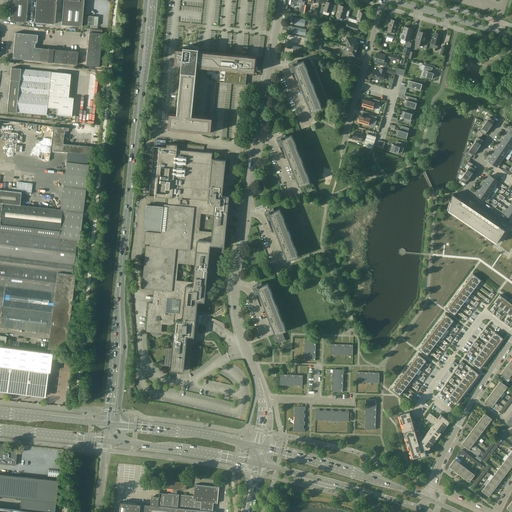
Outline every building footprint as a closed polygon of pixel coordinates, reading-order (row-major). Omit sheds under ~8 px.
[(26,22),(28,0),(12,0),(11,20),(26,22)] [(46,0),(36,0),(34,22),(44,23),(46,0)] [(46,0),(44,23),(54,24),(56,0),(46,0)] [(63,0),(61,25),(81,27),(83,0),(63,0)] [(322,6),(320,13),(323,14),(324,11),(330,13),(333,3),(326,1),(325,7),(322,6)] [(339,5),(336,16),(344,19),(344,20),(347,21),(349,16),(348,16),(345,15),(346,14),(346,11),(347,8),(339,5)] [(345,29),(356,32),(358,33),(360,25),(359,24),(360,22),(363,22),(366,13),(359,11),(356,21),(357,21),(356,23),(348,21),(345,29)] [(388,31),(388,32),(387,37),(386,40),(392,42),(393,39),(397,25),(396,24),(397,22),(392,20),(391,23),(389,23),(388,27),(389,27),(388,31)] [(291,35),(305,36),(306,29),(292,27),(291,35)] [(405,27),(403,32),(403,34),(401,33),(400,38),(401,38),(401,39),(409,41),(412,29),(405,27)] [(423,46),(427,33),(423,32),(423,31),(420,31),(419,31),(415,44),(423,46)] [(89,32),(86,66),(99,67),(102,34),(89,32)] [(432,39),(431,44),(439,46),(441,38),(440,38),(442,34),(435,32),(433,39),(432,39)] [(12,59),(35,61),(36,48),(30,47),(30,43),(34,44),(35,44),(35,43),(36,43),(36,42),(37,42),(37,35),(15,33),(12,59)] [(357,39),(353,38),(347,36),(345,43),(347,44),(347,47),(356,50),(357,47),(358,43),(356,42),(357,39)] [(285,45),(284,54),(300,57),(301,48),(285,45)] [(343,49),(341,57),(352,59),(353,56),(355,56),(356,52),(356,50),(347,47),(346,50),(343,49)] [(45,49),(36,48),(35,61),(44,62),(45,49)] [(53,49),(45,49),(44,62),(52,62),(53,49)] [(61,50),(53,49),(52,62),(60,63),(61,50)] [(256,57),(176,49),(175,64),(182,65),(177,114),(170,114),(168,129),(211,133),(213,118),(192,116),(197,66),(225,69),(224,83),(246,85),(247,71),(255,72),(256,57)] [(60,63),(68,64),(69,51),(61,50),(60,63)] [(78,52),(69,51),(68,64),(77,65),(78,52)] [(377,53),(375,60),(377,61),(376,64),(386,66),(386,63),(387,60),(388,56),(386,55),(377,53)] [(312,112),(322,108),(304,61),(298,63),(297,60),(289,64),(290,66),(293,65),(294,68),(295,68),(312,111),(312,112)] [(425,66),(422,76),(432,79),(434,73),(431,72),(433,68),(425,66)] [(51,72),(21,69),(11,68),(10,80),(7,112),(17,113),(17,112),(46,115),(47,107),(56,108),(55,115),(71,117),(73,97),(68,97),(70,74),(51,72)] [(383,80),(385,74),(385,73),(386,70),(380,69),(379,72),(373,70),(371,77),(383,80)] [(422,84),(409,80),(407,87),(420,90),(422,84)] [(404,106),(415,109),(417,103),(415,102),(416,99),(409,96),(408,100),(406,100),(404,106)] [(364,99),(362,106),(375,110),(377,104),(379,104),(380,101),(374,99),(373,102),(364,99)] [(414,114),(403,111),(401,117),(404,118),(403,122),(410,124),(411,120),(412,120),(414,114)] [(485,119),(483,122),(490,127),(495,120),(492,118),(494,116),(489,112),(487,115),(489,117),(487,121),(485,119)] [(375,117),(369,115),(368,118),(359,116),(357,122),(370,126),(372,120),(374,120),(375,117)] [(478,130),(477,132),(482,136),(484,134),(485,135),(490,127),(483,122),(480,126),(482,127),(480,131),(478,130)] [(409,128),(401,126),(400,130),(398,129),(396,136),(406,139),(408,133),(408,132),(409,128)] [(55,127),(52,151),(91,154),(92,147),(63,144),(64,134),(65,131),(69,131),(69,128),(63,128),(63,127),(63,128),(55,127)] [(361,141),(362,142),(364,136),(362,136),(362,134),(354,132),(352,139),(361,141)] [(478,137),(473,144),(479,148),(483,141),(480,138),(482,136),(477,132),(475,135),(478,137)] [(283,142),(298,179),(300,185),(300,186),(310,182),(292,135),(286,137),(285,134),(277,137),(278,140),(281,139),(282,142),(283,142)] [(367,134),(364,146),(372,149),(376,137),(367,134)] [(511,142),(505,137),(502,142),(511,148),(511,145),(511,142)] [(393,144),(391,151),(394,151),(394,153),(398,155),(399,153),(402,154),(404,147),(402,147),(403,143),(397,141),(396,145),(393,144)] [(502,142),(498,147),(508,153),(507,153),(511,148),(502,142)] [(151,232),(145,231),(144,243),(150,244),(149,246),(146,245),(142,282),(142,288),(154,289),(153,303),(149,303),(146,328),(161,330),(162,324),(175,325),(173,348),(166,348),(164,366),(168,366),(167,373),(176,373),(176,370),(183,371),(184,364),(189,364),(190,357),(187,357),(188,350),(186,350),(187,336),(194,337),(197,301),(204,302),(206,287),(213,288),(213,282),(216,252),(223,253),(223,246),(224,246),(223,245),(224,239),(225,239),(224,238),(225,232),(226,225),(229,225),(233,189),(222,188),(223,182),(223,181),(223,175),(224,175),(224,174),(223,174),(224,171),(227,171),(228,158),(220,158),(219,159),(212,158),(212,153),(204,152),(204,146),(178,144),(178,145),(170,144),(167,144),(166,146),(166,147),(154,146),(154,148),(152,148),(151,150),(154,150),(153,153),(151,153),(151,155),(153,155),(153,158),(150,158),(150,160),(153,160),(152,164),(150,164),(150,165),(152,166),(152,169),(149,169),(149,170),(152,171),(151,174),(152,174),(150,195),(168,197),(167,204),(164,204),(164,208),(163,208),(164,206),(147,204),(144,229),(151,229),(151,232)] [(473,144),(466,154),(471,157),(473,155),(474,155),(479,148),(473,144)] [(498,147),(495,151),(505,158),(508,153),(498,147)] [(495,151),(492,156),(502,163),(505,158),(495,151)] [(489,161),(490,162),(496,166),(499,168),(502,163),(492,156),(489,161)] [(62,210),(58,238),(79,241),(88,165),(66,162),(66,160),(56,158),(54,169),(65,171),(60,210),(62,210)] [(463,171),(470,176),(475,169),(472,167),(474,164),(468,161),(466,164),(470,166),(465,172),(463,171)] [(461,179),(458,182),(460,184),(462,181),(465,184),(470,176),(463,171),(461,174),(463,176),(461,179)] [(490,176),(487,181),(495,187),(499,182),(490,176)] [(487,181),(483,185),(493,192),(492,191),(495,187),(487,181)] [(483,185),(480,190),(490,197),(493,192),(483,185)] [(480,190),(477,195),(486,201),(489,196),(490,197),(480,190)] [(448,209),(447,211),(496,244),(497,242),(505,230),(499,226),(471,207),(467,204),(462,200),(452,194),(448,209)] [(0,231),(58,238),(62,210),(60,210),(0,203),(0,231)] [(288,259),(288,260),(298,256),(280,209),(274,211),(273,208),(265,211),(266,214),(269,213),(270,216),(271,215),(288,259)] [(79,241),(58,238),(0,231),(0,255),(76,265),(79,241)] [(0,281),(73,291),(76,265),(0,255),(0,281)] [(473,274),(470,278),(478,284),(481,280),(473,274)] [(470,278),(466,283),(474,289),(478,284),(470,278)] [(73,291),(0,281),(0,306),(70,315),(70,314),(73,291)] [(276,334),(278,333),(279,335),(281,334),(280,332),(286,330),(268,283),(262,285),(261,282),(253,285),(254,288),(257,287),(258,290),(259,290),(276,333),(276,334)] [(466,283),(463,287),(471,293),(474,289),(466,283)] [(463,287),(460,291),(468,297),(471,293),(463,287)] [(460,291),(456,296),(465,302),(468,297),(460,291)] [(500,295),(494,303),(498,306),(504,298),(500,295)] [(456,296),(453,300),(461,306),(465,302),(456,296)] [(504,298),(498,306),(502,310),(509,302),(504,298)] [(453,300),(450,304),(458,310),(461,306),(453,300)] [(511,304),(509,302),(502,310),(507,313),(511,305),(511,304)] [(450,304),(447,309),(455,315),(458,310),(450,304)] [(70,315),(0,306),(0,320),(1,321),(0,325),(0,326),(22,329),(22,331),(27,332),(28,330),(50,333),(48,348),(47,349),(65,351),(68,328),(70,315)] [(446,314),(442,319),(450,325),(454,320),(446,314)] [(442,319),(439,323),(447,329),(450,325),(442,319)] [(439,323),(436,327),(444,333),(447,329),(439,323)] [(436,327),(432,332),(440,338),(444,333),(436,327)] [(432,332),(429,336),(437,342),(440,338),(432,332)] [(495,332),(491,336),(499,343),(503,338),(495,332)] [(283,334),(281,334),(279,335),(273,338),(275,344),(285,341),(283,334)] [(429,336),(426,340),(434,346),(437,342),(429,336)] [(491,336),(488,341),(496,347),(499,343),(491,336)] [(426,340),(422,344),(431,351),(434,346),(426,340)] [(488,341),(485,345),(493,351),(496,347),(488,341)] [(422,344),(419,349),(427,355),(431,351),(422,344)] [(485,345),(482,349),(490,355),(493,351),(485,345)] [(0,388),(44,394),(47,372),(50,372),(52,353),(0,346),(0,388)] [(482,349),(478,354),(486,360),(490,355),(482,349)] [(418,354),(415,359),(423,365),(426,360),(418,354)] [(478,354),(475,358),(483,364),(486,360),(478,354)] [(475,358),(472,362),(480,369),(483,364),(475,358)] [(415,359),(411,363),(419,369),(423,365),(415,359)] [(411,363),(408,367),(416,374),(419,369),(411,363)] [(408,367),(405,372),(413,378),(416,374),(408,367)] [(471,368),(467,372),(475,378),(479,374),(471,368)] [(511,374),(504,369),(500,374),(507,379),(511,374)] [(405,372),(402,376),(410,382),(413,378),(405,372)] [(467,372),(464,377),(472,383),(475,378),(467,372)] [(402,376),(398,380),(406,386),(410,382),(402,376)] [(464,377),(461,381),(469,387),(472,383),(464,377)] [(398,380),(395,385),(403,391),(406,386),(398,380)] [(461,381),(457,385),(465,391),(469,387),(461,381)] [(496,387),(503,392),(507,387),(500,381),(496,387)] [(332,384),(332,392),(341,392),(341,388),(343,388),(343,385),(341,384),(332,384)] [(395,385),(392,389),(400,395),(403,391),(395,385)] [(457,385),(454,390),(462,396),(465,391),(457,385)] [(503,392),(496,387),(492,392),(499,397),(503,392)] [(454,390),(451,394),(459,400),(462,396),(454,390)] [(492,392),(488,397),(495,402),(499,397),(492,392)] [(451,394),(447,398),(455,404),(459,400),(451,394)] [(492,407),(495,402),(488,397),(485,402),(492,407)] [(295,407),(294,417),(304,417),(305,417),(305,414),(304,414),(304,410),(305,410),(305,407),(300,407),(297,407),(295,407)] [(319,415),(316,415),(315,420),(326,421),(326,411),(326,410),(323,410),(323,411),(319,411),(319,410),(319,415)] [(409,412),(398,415),(411,458),(420,456),(421,457),(427,455),(426,453),(425,450),(426,449),(428,450),(430,447),(429,446),(432,442),(433,443),(432,442),(435,438),(436,439),(441,433),(440,432),(443,428),(444,429),(443,428),(446,424),(447,425),(450,421),(441,415),(438,419),(432,414),(430,413),(426,418),(427,420),(433,425),(423,438),(420,436),(417,438),(412,421),(409,412)] [(485,414),(481,419),(488,424),(492,419),(485,414)] [(488,424),(481,419),(477,424),(484,429),(488,424)] [(477,424),(473,429),(480,434),(484,429),(477,424)] [(469,434),(476,439),(480,434),(473,429),(469,434)] [(469,434),(466,439),(473,444),(476,439),(469,434)] [(473,444),(466,439),(462,444),(469,449),(473,444)] [(15,463),(17,451),(17,450),(0,448),(0,463),(15,465),(15,463)] [(449,466),(454,470),(459,463),(454,459),(449,466)] [(501,466),(508,471),(511,466),(504,461),(501,466)] [(464,467),(459,463),(454,470),(459,474),(464,467)] [(501,466),(497,471),(504,476),(508,471),(501,466)] [(464,478),(469,471),(464,467),(459,474),(464,478)] [(48,477),(50,477),(59,478),(60,470),(49,469),(48,477)] [(469,471),(464,478),(469,482),(475,475),(469,471)] [(493,476),(500,481),(504,476),(497,471),(493,476)] [(54,511),(56,502),(58,481),(0,474),(0,496),(20,498),(19,508),(54,511)] [(493,476),(489,481),(496,486),(500,481),(493,476)] [(168,480),(167,488),(168,488),(177,489),(186,490),(187,482),(168,480)] [(489,481),(485,486),(492,491),(496,486),(489,481)] [(121,502),(119,511),(216,511),(212,511),(213,503),(217,503),(219,487),(195,484),(194,496),(179,495),(179,494),(177,494),(167,493),(159,492),(159,495),(159,497),(153,496),(152,505),(121,502)] [(492,491),(485,486),(481,491),(488,496),(492,491)]
